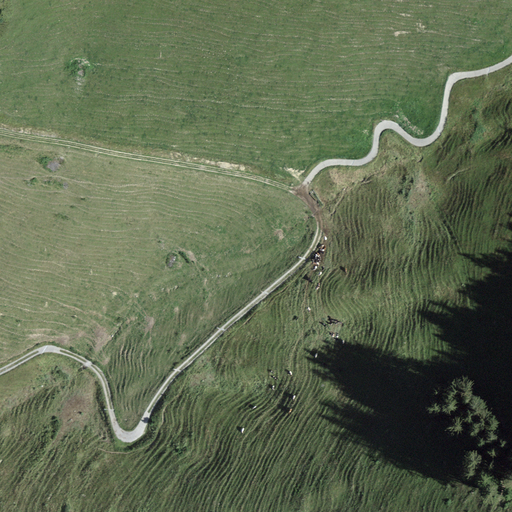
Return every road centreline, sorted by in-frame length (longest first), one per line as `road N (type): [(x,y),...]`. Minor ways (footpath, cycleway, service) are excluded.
road 1 (track): [(0,373),(43,350),(78,357),(97,371),(115,429),(125,435),(179,367),(311,247),(320,222),(301,193),(313,172),(370,157),(382,125),(414,141),(432,138),(449,82),(511,58)]
road 2 (track): [(301,193),(240,173),(0,132)]
